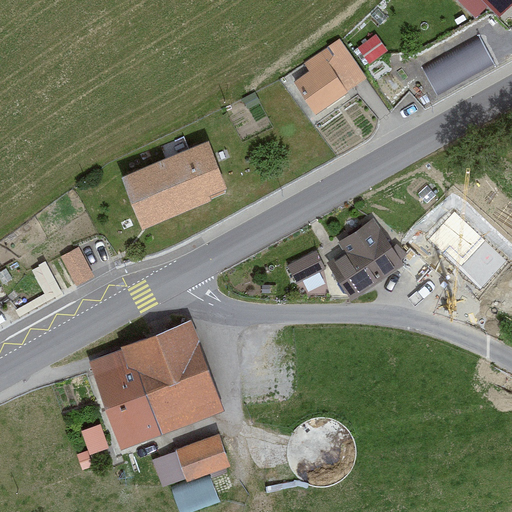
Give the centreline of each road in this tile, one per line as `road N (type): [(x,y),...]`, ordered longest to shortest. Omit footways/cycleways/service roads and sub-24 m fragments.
road 1 (secondary): [(184,280),(511,91)]
road 2 (unclassified): [(184,280),(222,311),(245,317),(368,317),(483,347),(511,364)]
road 3 (secondary): [(0,382),(184,280)]
